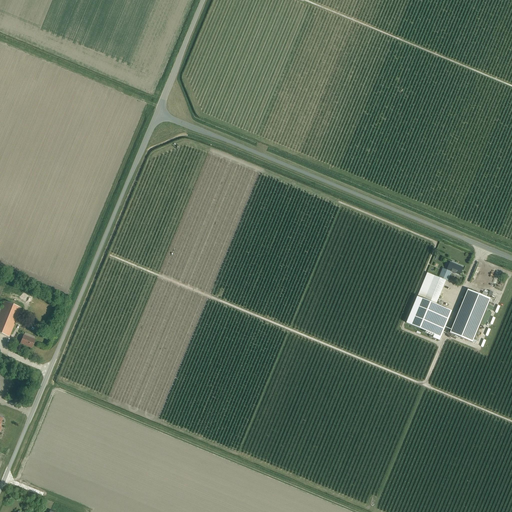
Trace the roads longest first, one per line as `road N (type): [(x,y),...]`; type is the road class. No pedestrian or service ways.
road 1 (unclassified): [(0,487),(154,112)]
road 2 (unclassified): [(511,259),(154,112)]
road 3 (unclassified): [(154,112),(201,0)]
